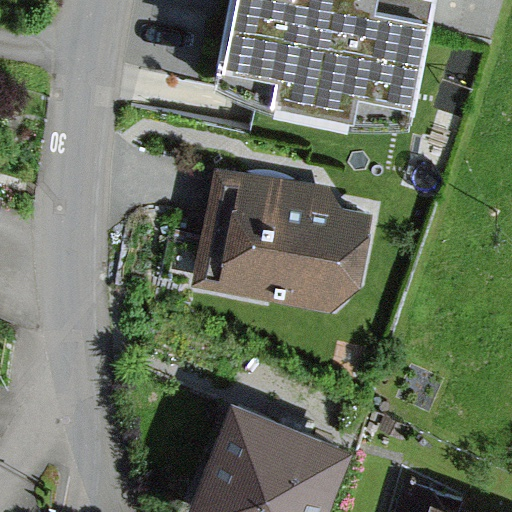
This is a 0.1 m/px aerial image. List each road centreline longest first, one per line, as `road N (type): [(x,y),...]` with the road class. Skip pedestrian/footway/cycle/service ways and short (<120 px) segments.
road 1 (residential): [(104,0),(69,221),(90,420),(123,511)]
road 2 (unknown): [(77,297),(327,419)]
